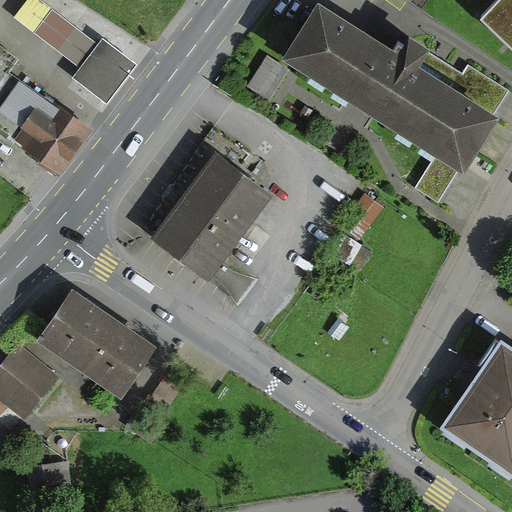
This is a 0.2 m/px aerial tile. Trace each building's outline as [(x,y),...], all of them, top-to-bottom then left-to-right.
[(48,0),(25,0),(15,16),(81,62),(74,73),(109,98),(136,61),(48,0)] [(400,40),(335,0),(313,0),(283,50),(367,102),(471,166),(505,112),(420,59),(433,39),(409,25),(400,40)] [(511,0),(497,0),(486,13),(511,37),(511,0)] [(0,129),(58,170),(91,124),(12,69),(19,58),(0,44),(0,129)] [(269,53),(250,85),(276,101),(295,68),(269,53)] [(209,276),(274,190),(215,146),(151,233),(209,276)] [(122,393),(156,342),(70,285),(36,336),(122,393)] [(511,340),(500,331),(437,420),(511,471),(511,340)] [(0,400),(6,403),(23,417),(58,374),(20,342),(0,363),(0,400)] [(26,465),(30,489),(71,483),(68,459),(26,465)]
